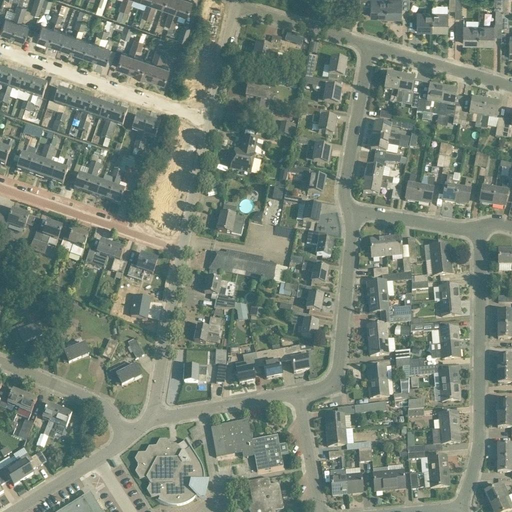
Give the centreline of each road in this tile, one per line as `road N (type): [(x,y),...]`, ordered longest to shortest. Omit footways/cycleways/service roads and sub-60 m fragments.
road 1 (residential): [(458,511),(479,442),(477,232)]
road 2 (residential): [(210,122),(0,49)]
road 3 (residential): [(299,394),(336,379),(354,213)]
road 4 (residential): [(182,249),(0,185)]
road 5 (unclassified): [(153,418),(182,249)]
road 6 (residential): [(354,213),(344,183),(370,46)]
road 7 (residential): [(133,434),(104,406),(0,361)]
road 8 (residential): [(511,85),(370,46)]
road 9 (unclassified): [(14,511),(133,434)]
road 10 (residential): [(370,46),(236,5)]
road 11 (unclassified): [(182,249),(210,122)]
road 12 (residential): [(477,232),(354,213)]
